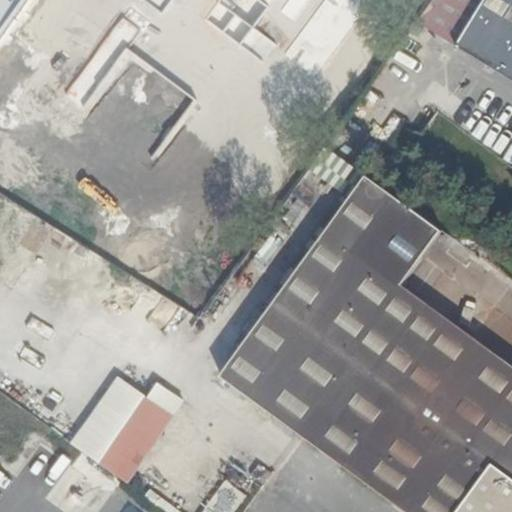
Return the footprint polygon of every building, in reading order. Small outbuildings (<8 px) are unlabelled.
[(0,0),(0,47),(35,0),(0,0)] [(511,0),(486,0),(457,48),(511,80),(511,0)] [(511,511),(511,361),(405,284),(442,232),(368,179),(224,377),(409,511),(511,511)] [(119,374),(74,445),(133,483),(188,398),(160,380),(151,394),(119,374)] [(228,480),(203,511),(235,511),(248,495),(228,480)]
